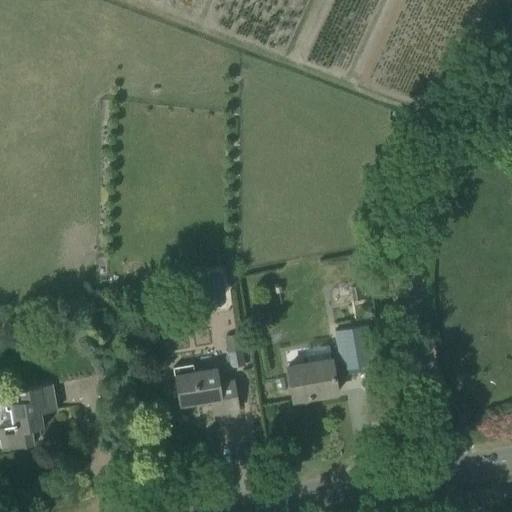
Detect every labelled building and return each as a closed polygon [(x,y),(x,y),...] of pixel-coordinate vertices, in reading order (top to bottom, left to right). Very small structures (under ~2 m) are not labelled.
[(341,369),(363,366),(356,326),(335,330),(341,369)] [(239,334),(226,336),(230,367),(243,365),(239,334)] [(336,393),(333,371),(331,360),(288,367),(293,400),(336,393)] [(239,409),(234,381),(218,384),(215,369),(192,374),(190,365),(172,368),(175,385),(179,405),(209,400),(212,413),(239,409)] [(7,404),(0,405),(0,446),(0,449),(1,449),(34,443),(32,430),(43,428),(41,412),(57,410),(54,390),(52,384),(16,390),(18,403),(7,404)]
